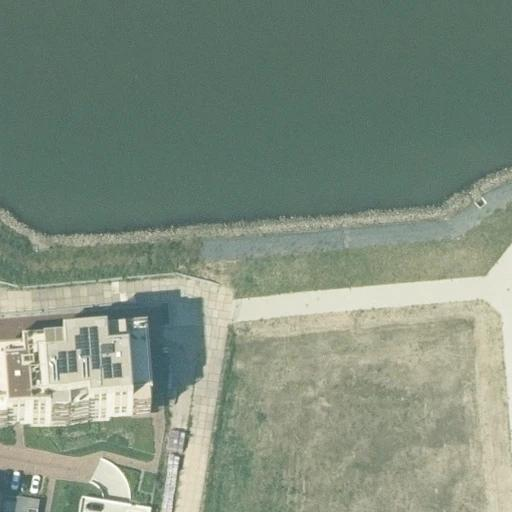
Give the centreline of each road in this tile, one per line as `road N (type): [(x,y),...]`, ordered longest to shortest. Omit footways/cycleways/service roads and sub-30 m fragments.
road 1 (residential): [(214,315),(509,291)]
road 2 (residential): [(214,315),(0,331)]
